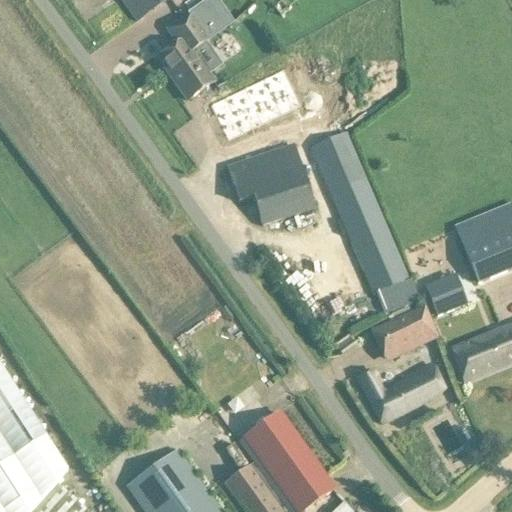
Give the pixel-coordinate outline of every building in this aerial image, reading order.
[(120,0),(137,23),(168,0),(120,0)] [(189,16),(167,31),(177,46),(183,42),(191,53),(191,54),(205,44),(232,25),(223,11),(217,15),(208,2),(188,15),(189,16)] [(177,46),(157,60),(187,102),(213,84),(208,76),(221,67),(205,44),(191,54),(191,53),(183,42),(177,46)] [(244,127),(234,98),(211,107),(222,135),(240,129),(244,127)] [(310,149),(373,298),(377,297),(384,316),(419,303),(410,280),(409,281),(346,134),(310,149)] [(294,148),(227,169),(238,204),(252,199),(261,227),(279,222),(315,210),(294,148)] [(458,191),(466,207),(488,197),(481,181),(458,191)] [(490,201),(449,218),(478,286),(511,271),(511,204),(494,211),(490,201)] [(442,283),(426,290),(437,318),(453,312),(442,283)] [(372,334),(385,364),(436,342),(422,312),(372,334)] [(456,366),(464,384),(511,364),(511,326),(451,352),(456,366)] [(0,511),(31,511),(61,480),(67,473),(0,367),(0,511)] [(358,380),(381,426),(439,396),(425,371),(383,393),(382,390),(373,373),(358,380)] [(243,440),(296,511),(304,511),(317,503),(334,492),(279,415),(263,427),(243,440)] [(141,511),(219,511),(177,455),(127,492),(141,511)] [(223,487),(241,511),(279,511),(248,469),(223,487)] [(61,480),(31,511),(85,511),(59,487),(63,482),(61,480)]
